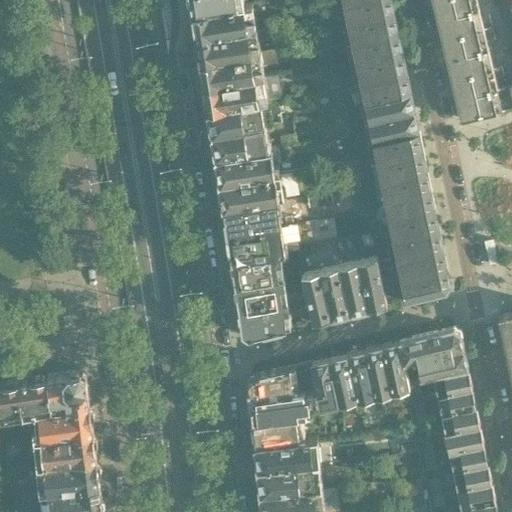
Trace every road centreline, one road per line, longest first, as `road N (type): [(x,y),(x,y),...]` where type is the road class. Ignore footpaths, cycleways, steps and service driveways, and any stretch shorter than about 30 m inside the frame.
road 1 (secondary): [(229,511),(151,0)]
road 2 (primary): [(90,0),(149,347),(165,511)]
road 3 (primary): [(193,511),(181,362),(120,0)]
road 4 (residential): [(412,0),(511,484)]
road 5 (secondary): [(62,0),(118,328)]
road 6 (secondary): [(118,328),(140,511)]
